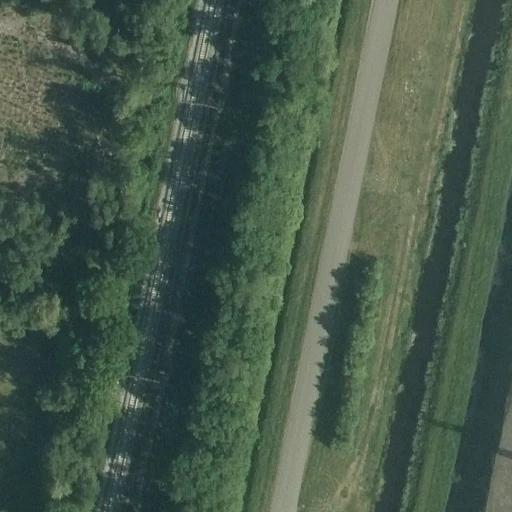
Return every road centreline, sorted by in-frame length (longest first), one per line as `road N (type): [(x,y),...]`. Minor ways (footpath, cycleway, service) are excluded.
road 1 (unclassified): [(277,511),(383,0)]
road 2 (track): [(0,31),(35,39),(105,87),(69,281),(0,277)]
